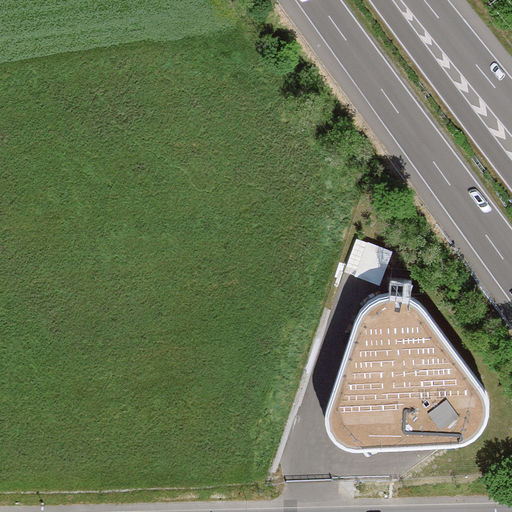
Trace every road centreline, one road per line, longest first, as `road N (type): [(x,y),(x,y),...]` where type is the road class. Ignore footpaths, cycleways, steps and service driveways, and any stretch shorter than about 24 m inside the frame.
road 1 (motorway): [(318,0),(511,262)]
road 2 (motorway): [(511,160),(402,0)]
road 3 (motorway): [(511,115),(414,0)]
